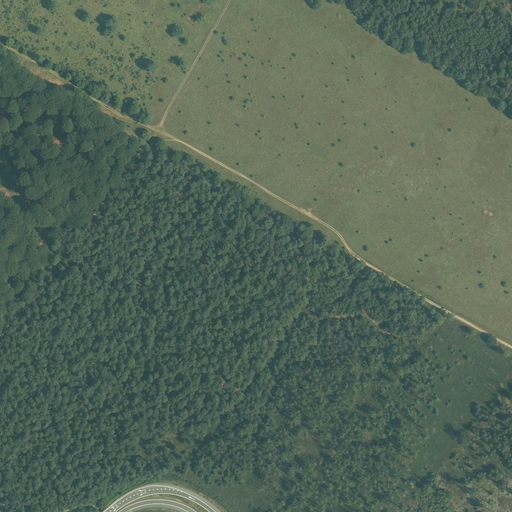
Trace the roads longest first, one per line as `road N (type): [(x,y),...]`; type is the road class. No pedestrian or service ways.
road 1 (track): [(175,140),(324,222),(351,253),(511,346)]
road 2 (track): [(0,42),(156,130)]
road 3 (track): [(229,0),(156,130)]
